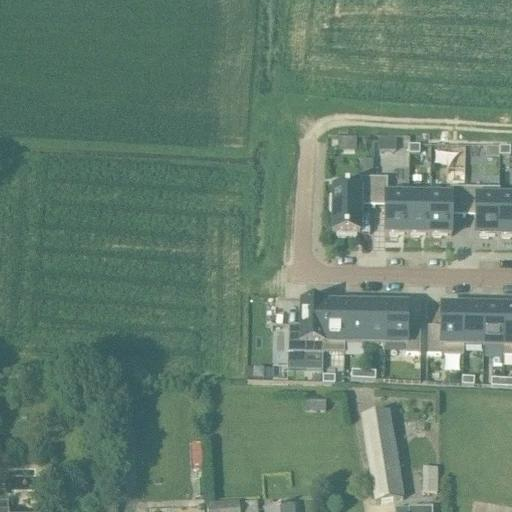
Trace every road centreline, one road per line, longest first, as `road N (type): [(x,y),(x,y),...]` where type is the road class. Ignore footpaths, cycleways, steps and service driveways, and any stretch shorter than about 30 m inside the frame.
road 1 (residential): [(305,138),(307,267),(511,277)]
road 2 (track): [(305,138),(322,122),(511,126)]
